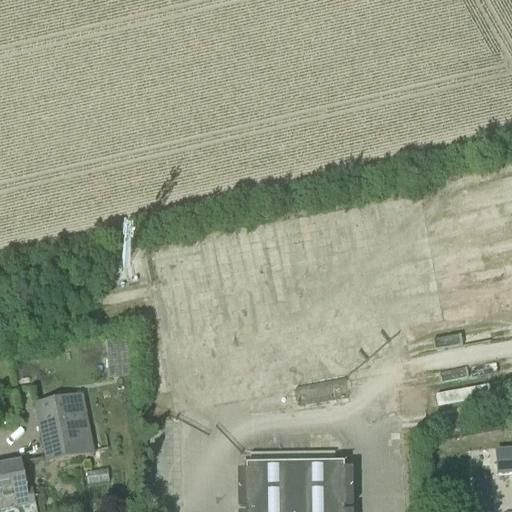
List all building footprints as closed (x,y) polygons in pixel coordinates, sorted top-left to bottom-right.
[(427,262),(431,281),(484,269),(479,249),(427,262)] [(194,279),(182,281),(181,272),(173,273),(179,323),(198,321),(194,279)] [(133,379),(133,343),(107,343),(108,379),(133,379)] [(157,346),(145,349),(156,396),(168,393),(157,346)] [(322,354),(316,360),(339,381),(345,374),(322,354)] [(33,407),(44,466),(91,457),(79,398),(33,407)] [(511,458),(492,460),(494,492),(511,490),(511,458)] [(0,511),(15,511),(35,508),(32,490),(26,492),(20,465),(0,469),(0,511)] [(343,511),(342,468),(245,469),(245,511),(343,511)]
